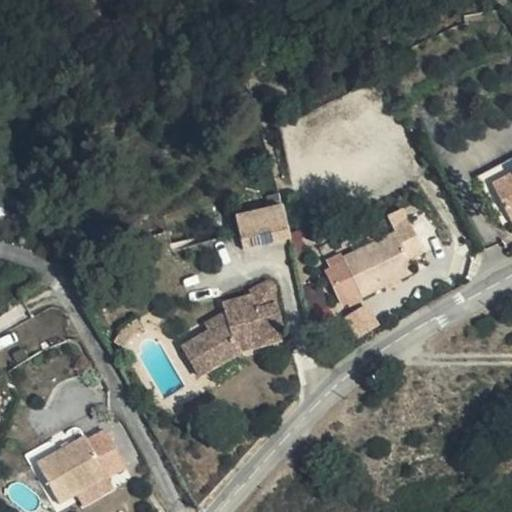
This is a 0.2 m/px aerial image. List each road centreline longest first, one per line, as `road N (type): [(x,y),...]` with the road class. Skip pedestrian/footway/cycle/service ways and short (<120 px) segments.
road 1 (unclassified): [(511,274),(338,380),(214,511)]
road 2 (unknown): [(193,511),(64,291),(0,241)]
